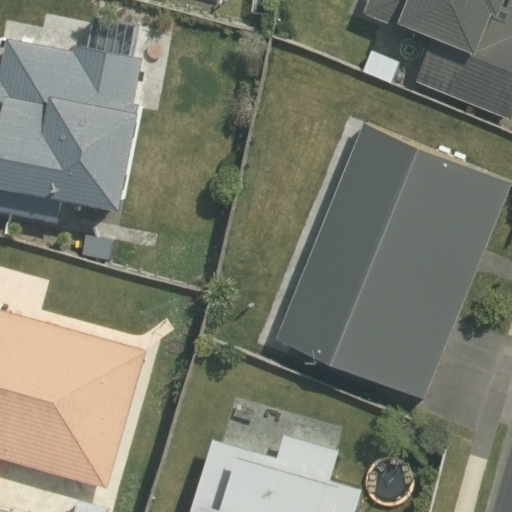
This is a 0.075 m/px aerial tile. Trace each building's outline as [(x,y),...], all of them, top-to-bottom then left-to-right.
[(414,77),(511,117),(511,116),(511,0),(365,0),(362,8),(430,35),(414,77)] [(133,51),(139,19),(91,10),(86,43),(74,40),(73,45),(9,33),(1,74),(0,73),(0,204),(57,215),(62,190),(123,201),(141,102),(134,101),(143,53),(133,51)] [(511,180),(365,117),(275,334),(427,395),(511,184),(511,180)] [(147,346),(0,304),(0,461),(2,455),(108,484),(147,346)] [(353,511),(362,482),(333,474),(341,444),(281,427),(275,450),(212,432),(191,502),(197,503),(194,511),(353,511)]
